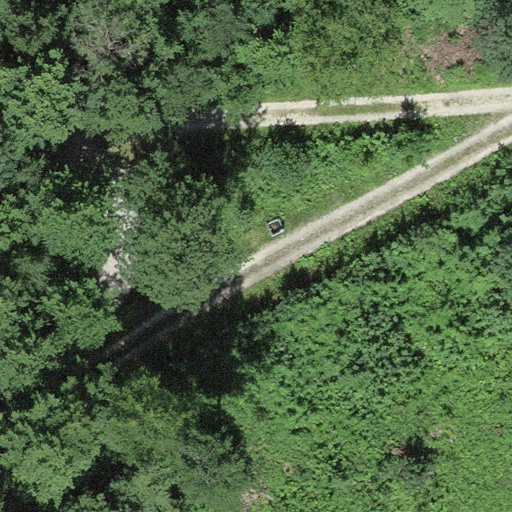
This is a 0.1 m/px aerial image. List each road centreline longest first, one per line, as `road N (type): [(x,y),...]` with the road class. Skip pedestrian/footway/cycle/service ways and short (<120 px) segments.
road 1 (track): [(0,445),(140,343),(511,129)]
road 2 (track): [(0,129),(511,103)]
road 3 (track): [(81,126),(140,343)]
